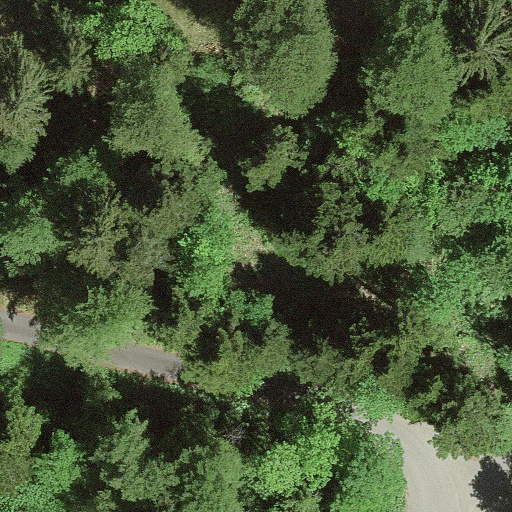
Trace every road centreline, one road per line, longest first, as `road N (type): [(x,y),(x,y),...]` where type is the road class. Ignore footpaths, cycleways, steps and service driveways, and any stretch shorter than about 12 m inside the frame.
road 1 (track): [(0,285),(240,272),(511,196)]
road 2 (unclassified): [(434,511),(440,467),(396,425),(314,394),(73,333),(0,327)]
